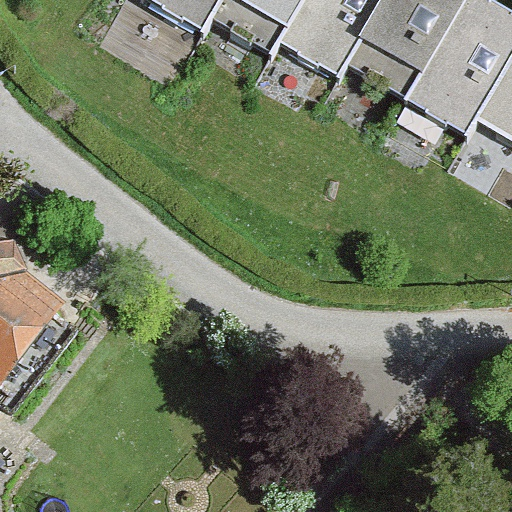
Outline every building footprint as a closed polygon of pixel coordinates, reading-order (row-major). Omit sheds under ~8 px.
[(147,0),(201,33),(207,23),(221,0),(147,0)] [(221,0),(207,23),(265,59),(274,45),(301,0),(221,0)] [(301,0),(274,45),(329,79),(344,54),(377,0),(301,0)] [(377,0),(344,54),(411,95),(469,0),(377,0)] [(511,19),(479,0),(469,0),(411,95),(468,130),(477,116),(511,59),(511,19)] [(511,59),(477,116),(511,137),(511,59)] [(0,387),(64,302),(0,254),(0,387)]
